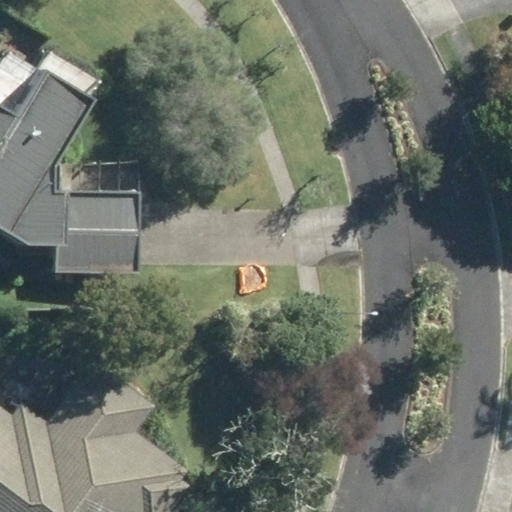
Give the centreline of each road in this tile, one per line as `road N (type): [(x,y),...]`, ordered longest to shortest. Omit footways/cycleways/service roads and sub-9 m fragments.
road 1 (residential): [(351,0),(424,73),(457,148),(479,265),(446,511)]
road 2 (residential): [(353,511),(387,372),(389,295),(348,0)]
